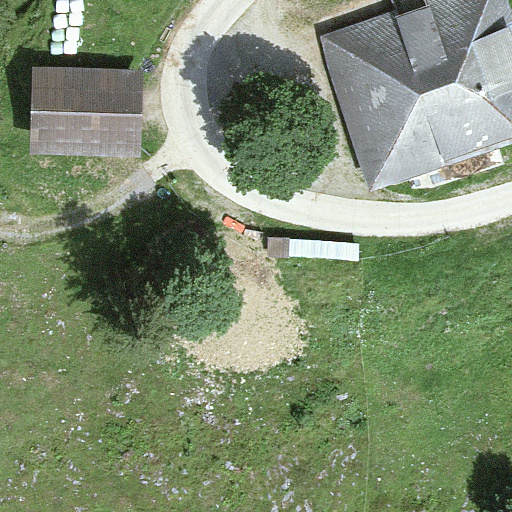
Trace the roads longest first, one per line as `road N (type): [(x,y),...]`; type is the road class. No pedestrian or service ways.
road 1 (track): [(511,197),(392,219),(317,212),(265,196),(227,172),(202,143)]
road 2 (track): [(0,216),(57,228),(202,143)]
road 3 (track): [(202,143),(188,111),(191,52),(229,0)]
